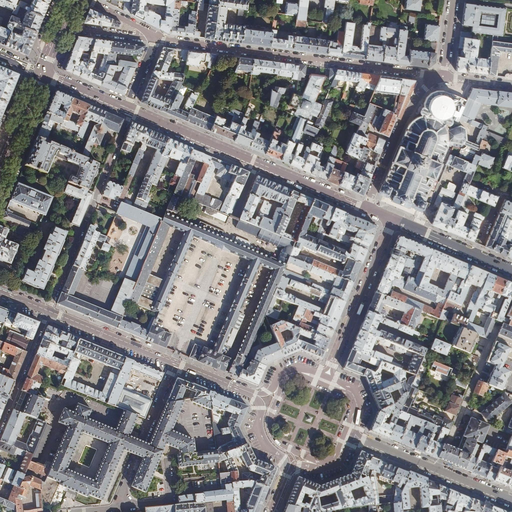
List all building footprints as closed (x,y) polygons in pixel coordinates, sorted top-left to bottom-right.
[(16,4),(5,0),(0,0),(0,4),(13,10),(16,4)] [(5,0),(16,4),(20,6),(28,9),(43,15),(47,6),(49,0),(32,0),(31,5),(27,4),(28,3),(21,0),(19,1),(18,0),(18,1),(16,1),(16,0),(5,0)] [(132,0),(104,0),(130,13),(131,12),(132,0)] [(132,0),(131,12),(130,13),(148,23),(159,28),(161,19),(160,16),(159,14),(159,13),(157,12),(156,13),(147,8),(146,9),(147,7),(145,6),(145,2),(149,3),(165,5),(166,7),(165,20),(163,30),(170,33),(174,0),(132,0)] [(190,2),(175,0),(174,0),(170,33),(181,35),(193,36),(194,28),(195,23),(196,13),(197,12),(192,11),(192,13),(190,13),(190,14),(189,14),(188,25),(183,25),(183,26),(181,25),(177,24),(180,3),(183,4),(184,5),(186,5),(187,4),(189,5),(190,2)] [(217,0),(217,5),(216,5),(212,39),(217,40),(222,40),(224,23),(226,7),(239,8),(237,23),(244,24),(247,0),(217,0)] [(299,0),(299,1),(299,3),(297,14),(297,19),(306,20),(308,0),(299,0)] [(327,8),(326,23),(331,24),(333,0),(324,0),(324,7),(327,8)] [(420,0),(405,0),(404,8),(419,10),(420,0)] [(286,1),(285,14),(293,15),(293,13),(297,14),(299,3),(286,1)] [(473,26),(476,4),(465,2),(463,13),(462,24),(473,26)] [(216,5),(209,4),(204,38),(212,39),(216,5)] [(511,43),(496,41),(497,35),(502,36),(503,25),(504,25),(505,19),(504,19),(506,8),(487,5),(476,4),(473,26),(472,31),(493,34),(491,51),(490,55),(490,57),(488,75),(497,76),(497,71),(499,56),(500,51),(511,52),(511,43)] [(109,25),(112,18),(89,8),(86,15),(83,22),(97,24),(109,25)] [(40,24),(43,15),(28,9),(22,23),(19,22),(19,20),(18,20),(19,18),(11,15),(9,20),(14,22),(36,31),(40,24)] [(0,42),(5,44),(14,22),(9,20),(7,25),(8,29),(1,26),(3,19),(3,17),(0,16),(0,15),(0,42)] [(121,22),(112,18),(109,25),(113,26),(119,27),(120,25),(121,22)] [(272,31),(270,46),(281,48),(293,49),(295,36),(295,32),(293,32),(292,35),(288,35),(287,40),(275,38),(276,30),(275,30),(277,20),(273,20),(272,31)] [(14,48),(27,54),(32,42),(36,31),(14,22),(5,44),(14,48)] [(344,31),(341,56),(353,57),(365,59),(367,44),(368,36),(370,25),(370,22),(368,22),(367,23),(367,25),(363,24),(360,48),(356,47),(356,46),(351,46),(353,23),(345,22),(344,31)] [(228,41),(231,24),(224,23),(222,40),(228,41)] [(438,33),(439,25),(425,23),(423,39),(425,39),(428,40),(428,39),(437,40),(438,33)] [(242,43),(244,26),(231,24),(228,41),(242,43)] [(398,29),(388,28),(389,24),(387,24),(386,27),(382,61),(388,62),(395,63),(399,30),(400,25),(398,25),(398,29)] [(244,25),(244,26),(242,43),(256,45),(270,46),(272,31),(246,28),(246,25),(244,25)] [(367,44),(365,59),(374,60),(382,61),(386,27),(381,27),(379,40),(383,41),(383,46),(367,44)] [(328,40),(327,54),(330,54),(333,55),(341,56),(344,31),(343,31),(343,30),(339,29),(339,30),(338,30),(337,41),(335,41),(335,40),(331,40),(331,41),(328,40)] [(402,64),(408,65),(410,55),(404,54),(407,31),(399,30),(395,63),(402,64)] [(73,48),(70,54),(76,56),(78,53),(79,51),(81,49),(84,50),(85,50),(86,48),(91,49),(95,38),(78,36),(73,48)] [(295,36),(293,49),(310,52),(327,54),(328,40),(295,36)] [(467,72),(471,38),(460,37),(459,48),(463,48),(462,50),(461,56),(458,56),(456,70),(467,72)] [(89,54),(79,76),(91,81),(101,85),(109,64),(105,64),(111,40),(95,38),(91,49),(89,54)] [(479,39),(471,38),(467,72),(477,73),(488,75),(490,57),(488,56),(488,58),(476,57),(479,39)] [(145,45),(111,40),(105,64),(109,64),(135,68),(137,63),(120,60),(119,61),(119,60),(118,62),(114,61),(117,53),(140,56),(145,45)] [(163,47),(151,76),(159,79),(172,79),(183,80),(184,73),(166,72),(175,49),(163,47)] [(410,55),(408,65),(418,66),(428,67),(434,61),(436,53),(410,49),(410,55)] [(203,52),(189,50),(187,61),(186,63),(199,66),(200,61),(205,62),(205,61),(214,62),(218,54),(203,52)] [(70,55),(64,69),(64,70),(73,73),(79,76),(89,54),(83,52),(79,51),(78,53),(86,55),(85,58),(79,56),(78,57),(76,56),(70,54),(70,55)] [(63,68),(64,69),(70,55),(68,54),(66,55),(65,58),(64,62),(62,67),(63,68)] [(240,57),(237,65),(234,72),(243,73),(243,70),(250,71),(250,74),(252,74),(252,73),(254,59),(247,58),(240,57)] [(266,61),(254,59),(252,73),(255,74),(256,71),(277,74),(279,62),(266,61)] [(294,85),(296,85),(297,79),(299,65),(293,64),(282,63),(279,62),(277,74),(277,75),(292,77),(292,76),(294,76),(295,77),(294,85)] [(109,64),(101,85),(111,89),(124,94),(135,68),(109,64)] [(305,67),(305,66),(299,65),(297,79),(300,79),(301,76),(303,76),(304,75),(305,67)] [(10,96),(13,88),(18,76),(0,68),(0,67),(0,101),(6,104),(10,96)] [(297,116),(307,120),(309,114),(317,117),(321,107),(322,104),(318,102),(319,100),(318,99),(316,98),(324,79),(329,80),(329,81),(332,82),(337,70),(330,69),(329,77),(310,74),(302,96),(293,92),(288,105),(293,107),(291,113),(297,116)] [(342,71),(337,70),(332,82),(330,85),(334,87),(336,83),(337,79),(339,79),(338,85),(346,86),(347,80),(348,71),(342,71)] [(355,72),(348,71),(347,80),(346,86),(342,98),(343,99),(346,92),(350,81),(356,82),(354,87),(356,88),(356,86),(362,73),(355,72)] [(380,76),(362,73),(356,86),(362,88),(365,81),(376,86),(380,76)] [(17,89),(21,77),(18,76),(13,88),(17,89)] [(159,79),(151,76),(141,101),(152,106),(167,112),(181,84),(183,80),(172,79),(165,97),(153,92),(159,79)] [(390,77),(380,76),(376,86),(373,91),(393,94),(396,94),(397,91),(400,78),(390,77)] [(416,81),(400,78),(397,91),(399,92),(397,102),(394,101),(391,111),(390,114),(396,117),(399,119),(408,98),(416,81)] [(181,84),(167,112),(176,116),(185,120),(192,107),(193,104),(199,94),(194,92),(194,93),(191,92),(189,97),(183,108),(182,108),(181,109),(177,108),(183,96),(183,95),(186,87),(181,84)] [(268,104),(276,107),(278,103),(276,102),(280,93),(281,93),(282,93),(284,87),(276,86),(274,90),(271,89),(268,104)] [(356,88),(349,104),(355,105),(353,109),(352,111),(363,115),(369,103),(371,96),(365,93),(362,101),(358,100),(362,88),(356,86),(356,88)] [(462,110),(460,114),(473,120),(480,103),(511,106),(511,92),(487,89),(476,88),(472,87),(468,96),(462,110)] [(64,95),(55,91),(50,103),(47,112),(63,119),(72,98),(64,95)] [(465,146),(467,144),(464,143),(466,140),(465,128),(460,125),(452,128),(450,125),(450,123),(451,122),(451,121),(451,120),(451,119),(450,119),(450,118),(448,117),(450,116),(451,114),(452,112),(452,111),(453,110),(453,109),(453,107),(453,105),(452,103),(451,100),(450,99),(450,98),(449,97),(447,96),(445,95),(443,94),(441,94),(441,93),(439,93),(439,94),(436,94),(433,95),(432,97),(431,96),(430,97),(430,98),(429,99),(428,101),(427,102),(427,104),(426,107),(425,107),(426,108),(424,108),(422,108),(421,109),(420,110),(420,111),(420,113),(421,115),(422,115),(422,116),(418,117),(413,120),(411,121),(408,126),(407,127),(399,145),(398,145),(391,161),(392,162),(383,184),(382,184),(379,192),(379,193),(379,194),(385,196),(386,195),(388,197),(392,198),(391,200),(397,202),(398,200),(401,202),(403,203),(402,204),(408,207),(409,205),(411,206),(414,207),(414,208),(421,211),(421,210),(422,208),(434,180),(435,180),(442,163),(441,163),(448,146),(452,148),(460,149),(461,149),(462,148),(463,148),(465,146)] [(63,119),(61,125),(78,132),(89,106),(80,102),(72,98),(63,119)] [(317,117),(315,123),(320,125),(319,127),(320,128),(321,125),(322,126),(332,101),(324,99),(322,104),(321,107),(317,117)] [(363,115),(359,125),(356,133),(366,137),(367,135),(364,133),(373,111),(376,105),(369,103),(363,115)] [(80,156),(87,159),(93,143),(106,113),(97,109),(89,106),(78,132),(77,136),(82,137),(88,121),(90,120),(94,122),(95,124),(82,155),(80,155),(80,156)] [(192,107),(185,120),(197,125),(211,131),(217,114),(215,113),(214,116),(192,107)] [(375,126),(384,108),(379,107),(377,112),(372,125),(375,126)] [(217,114),(211,131),(223,136),(234,140),(245,114),(232,108),(231,112),(229,111),(228,113),(234,116),(229,127),(223,125),(226,118),(220,116),(222,111),(219,110),(218,112),(217,114)] [(394,121),(396,117),(390,114),(391,111),(384,108),(375,126),(375,127),(375,130),(388,135),(390,130),(394,121)] [(245,114),(234,140),(243,144),(249,147),(258,124),(260,120),(255,118),(254,120),(255,121),(252,127),(253,128),(252,130),(248,129),(247,131),(244,129),(245,126),(246,124),(245,124),(248,118),(249,118),(251,113),(246,111),(245,114)] [(363,115),(352,111),(349,120),(359,125),(363,115)] [(44,118),(41,125),(51,128),(54,121),(59,123),(58,125),(56,129),(57,130),(57,131),(58,131),(61,125),(63,119),(47,112),(44,118)] [(107,129),(117,133),(123,120),(116,117),(106,113),(93,143),(99,145),(104,133),(105,133),(107,129)] [(464,143),(467,144),(478,149),(482,139),(483,137),(485,130),(487,126),(473,120),(460,114),(458,119),(481,128),(480,130),(476,138),(477,138),(475,143),(466,140),(464,143)] [(285,162),(290,163),(296,149),(294,148),(294,149),(293,149),(291,153),(290,153),(294,143),(297,145),(299,140),(304,130),(308,120),(307,120),(297,116),(288,139),(280,159),(285,162)] [(304,130),(316,135),(318,128),(311,125),(312,122),(308,120),(304,130)] [(146,145),(151,132),(143,128),(131,123),(121,149),(129,152),(135,140),(140,142),(141,145),(140,149),(143,151),(144,150),(145,147),(146,145)] [(258,150),(265,153),(269,141),(257,136),(262,125),(258,124),(249,147),(258,150)] [(38,132),(36,137),(53,144),(54,140),(47,137),(51,128),(41,125),(38,132)] [(272,156),(280,159),(288,139),(285,137),(283,138),(282,142),(281,142),(279,145),(280,146),(278,146),(278,145),(275,144),(274,144),(274,143),(275,143),(279,134),(282,136),(284,132),(275,128),(274,130),(270,140),(269,141),(265,153),(272,156)] [(485,130),(483,137),(505,146),(507,139),(485,130)] [(160,136),(151,132),(146,145),(156,150),(136,198),(148,203),(149,200),(149,199),(146,197),(152,183),(150,183),(168,139),(160,136)] [(366,137),(356,133),(354,132),(345,152),(357,158),(362,147),(366,137)] [(367,135),(366,137),(362,147),(369,149),(373,151),(379,137),(368,133),(367,135)] [(30,151),(25,165),(46,174),(52,157),(53,158),(54,156),(78,166),(79,168),(75,177),(70,176),(67,182),(87,191),(93,177),(94,177),(96,176),(97,172),(97,170),(96,170),(97,167),(102,169),(104,166),(90,160),(89,162),(91,163),(90,165),(86,163),(87,159),(80,156),(77,155),(72,153),(73,152),(53,144),(36,137),(30,151)] [(322,145),(324,140),(316,137),(314,142),(322,145)] [(383,146),(386,140),(379,137),(373,151),(375,151),(380,153),(383,146)] [(152,183),(156,185),(168,156),(180,162),(174,175),(174,176),(173,180),(172,179),(170,184),(176,187),(193,149),(180,144),(168,139),(150,183),(152,183)] [(482,139),(478,149),(482,151),(477,163),(489,168),(494,157),(483,152),(487,141),(482,139)] [(296,166),(301,168),(308,152),(309,149),(310,147),(307,146),(304,152),(305,152),(303,157),(297,154),(298,151),(300,151),(303,142),(299,140),(297,145),(296,149),(290,163),(296,166)] [(320,151),(322,145),(314,142),(313,142),(310,147),(309,149),(311,150),(312,149),(319,152),(320,151)] [(461,149),(460,149),(459,152),(460,153),(458,158),(449,154),(446,164),(466,172),(463,181),(469,184),(470,181),(477,163),(482,151),(478,149),(467,144),(465,146),(463,148),(462,148),(461,149)] [(318,175),(326,179),(335,158),(339,147),(334,145),(325,167),(318,164),(320,158),(320,156),(322,152),(320,151),(319,152),(317,156),(311,172),(318,175)] [(369,149),(362,147),(357,158),(363,160),(364,161),(369,149)] [(121,202),(144,212),(147,204),(136,199),(133,205),(132,205),(131,202),(126,200),(124,201),(123,201),(140,158),(142,159),(145,155),(142,154),(143,151),(140,149),(138,149),(122,187),(117,201),(120,203),(121,202)] [(176,187),(174,193),(181,196),(190,174),(196,160),(200,162),(203,154),(193,149),(176,187)] [(511,171),(511,170),(511,155),(511,154),(511,151),(508,150),(501,167),(511,171)] [(307,171),(311,172),(317,156),(308,152),(301,168),(307,171)] [(201,183),(212,157),(207,155),(204,163),(198,177),(196,181),(201,183)] [(231,216),(248,173),(239,169),(225,163),(224,163),(212,157),(201,183),(194,201),(216,210),(230,216),(231,216)] [(335,158),(326,179),(331,181),(338,184),(344,171),(347,163),(344,162),(340,170),(335,168),(336,165),(339,166),(341,161),(335,158)] [(354,167),(356,168),(360,169),(362,170),(361,174),(358,173),(357,177),(352,189),(356,191),(363,194),(376,165),(364,161),(363,160),(361,164),(355,162),(354,167)] [(344,171),(338,184),(345,186),(352,189),(357,177),(344,171)] [(190,174),(181,196),(184,197),(194,201),(201,183),(196,181),(198,177),(190,174)] [(257,176),(249,196),(257,199),(259,195),(261,196),(270,200),(270,199),(279,203),(277,208),(276,208),(272,218),(273,222),(266,219),(272,205),(268,204),(258,227),(274,234),(292,191),(285,188),(257,176)] [(108,181),(102,195),(117,201),(122,187),(120,186),(119,184),(117,182),(114,184),(108,181)] [(469,184),(463,181),(458,194),(463,196),(469,184)] [(470,181),(469,184),(463,196),(459,205),(464,207),(468,195),(477,199),(481,189),(475,186),(476,184),(470,181)] [(17,182),(8,204),(11,205),(13,204),(14,202),(45,215),(53,198),(17,182)] [(446,189),(454,192),(456,185),(449,182),(446,189)] [(71,223),(79,226),(87,206),(92,195),(64,183),(61,191),(63,192),(63,193),(80,200),(71,223)] [(457,197),(458,194),(454,192),(446,189),(442,187),(434,206),(439,207),(441,202),(440,202),(443,194),(454,199),(455,195),(457,197)] [(497,196),(481,189),(477,199),(488,203),(493,205),(497,196)] [(296,193),(292,191),(274,234),(295,242),(297,238),(310,208),(303,205),(303,206),(291,233),(284,231),(289,219),(288,218),(295,201),(296,202),(299,194),(296,193)] [(249,260),(211,351),(194,344),(189,358),(216,369),(216,368),(224,371),(229,358),(221,355),(225,345),(230,347),(244,314),(239,312),(259,264),(273,270),(236,355),(246,359),(249,353),(251,347),(257,334),(265,315),(281,277),(284,269),(287,262),(289,257),(296,242),(295,242),(274,234),(258,227),(240,220),(236,228),(283,246),(277,259),(258,251),(259,247),(243,241),(242,244),(175,217),(184,197),(181,196),(174,193),(173,192),(162,219),(136,282),(128,302),(155,313),(154,316),(152,322),(145,340),(149,341),(154,328),(192,236),(249,260)] [(308,198),(299,194),(296,202),(302,204),(303,204),(303,205),(310,208),(313,200),(308,198)] [(463,196),(458,194),(457,197),(453,207),(450,206),(451,205),(444,202),(443,203),(441,202),(439,207),(435,216),(432,224),(441,228),(449,231),(459,205),(463,196)] [(245,206),(240,219),(240,220),(258,227),(268,204),(269,202),(264,201),(264,202),(259,213),(260,214),(259,216),(257,216),(255,221),(250,219),(257,202),(258,199),(257,199),(249,196),(245,206)] [(511,202),(504,199),(501,209),(507,212),(511,213),(511,202)] [(321,203),(313,200),(310,208),(297,238),(315,245),(320,232),(322,227),(320,226),(314,239),(304,235),(305,233),(305,232),(311,217),(310,216),(312,215),(313,217),(321,220),(322,221),(328,206),(321,203)] [(136,282),(162,219),(144,212),(121,202),(120,203),(116,213),(116,214),(146,226),(125,278),(110,313),(72,298),(84,270),(73,265),(57,304),(117,328),(124,311),(128,302),(136,282)] [(459,205),(449,231),(458,235),(465,238),(470,224),(467,222),(465,227),(462,225),(467,214),(468,213),(469,212),(470,209),(464,207),(459,205)] [(331,207),(328,206),(322,221),(321,220),(319,226),(320,226),(322,227),(320,232),(322,233),(326,226),(327,224),(327,225),(329,220),(334,209),(331,207)] [(7,208),(2,219),(17,225),(27,229),(30,222),(11,214),(12,212),(10,211),(9,209),(7,208)] [(341,212),(334,209),(329,220),(333,222),(332,224),(332,223),(326,234),(335,238),(337,232),(341,224),(346,214),(341,212)] [(507,212),(501,209),(485,247),(492,249),(507,212)] [(230,216),(216,210),(215,215),(228,220),(230,216)] [(470,224),(465,238),(473,242),(478,229),(478,228),(481,220),(482,220),(483,219),(484,216),(484,215),(474,211),(473,214),(473,215),(473,217),(470,224)] [(511,213),(507,212),(492,249),(496,251),(506,255),(510,244),(509,243),(508,245),(503,244),(505,240),(511,242),(511,239),(511,228),(510,228),(511,222),(511,213)] [(377,227),(346,214),(341,224),(352,228),(353,226),(356,227),(355,230),(373,237),(377,227)] [(27,229),(32,231),(34,232),(37,225),(30,222),(27,229)] [(351,238),(369,246),(373,237),(355,230),(352,228),(341,224),(337,232),(346,236),(351,238)] [(27,229),(17,225),(15,231),(30,237),(32,231),(27,229)] [(89,225),(73,265),(84,270),(86,270),(86,269),(86,268),(85,267),(96,240),(103,242),(104,243),(106,237),(94,231),(95,228),(89,225)] [(8,230),(0,226),(0,259),(10,264),(18,245),(4,239),(8,230)] [(53,228),(52,228),(33,272),(27,269),(22,281),(26,283),(26,284),(38,289),(38,288),(42,290),(46,281),(47,281),(53,267),(52,267),(57,256),(64,241),(63,241),(66,233),(54,227),(53,228)] [(367,251),(335,238),(326,234),(322,233),(320,232),(315,245),(361,265),(367,251)] [(335,238),(367,251),(369,246),(351,238),(350,240),(346,238),(346,236),(337,232),(335,238)] [(414,257),(412,263),(407,274),(404,282),(417,287),(433,250),(426,248),(412,242),(398,236),(393,249),(414,257)] [(297,238),(295,242),(296,242),(289,257),(353,284),(357,276),(343,270),(342,272),(305,257),(297,256),(301,245),(303,247),(316,252),(342,262),(341,264),(345,265),(345,266),(358,272),(361,265),(315,245),(297,238)] [(414,257),(393,249),(392,251),(391,254),(412,263),(414,257)] [(433,250),(417,287),(447,300),(462,263),(445,256),(433,250)] [(447,300),(417,287),(404,282),(403,281),(403,279),(399,277),(400,274),(401,274),(402,272),(401,272),(403,267),(405,269),(404,273),(407,274),(412,263),(391,254),(386,266),(382,275),(380,281),(391,286),(391,284),(434,302),(436,307),(435,310),(393,292),(394,291),(393,291),(393,290),(389,289),(378,284),(375,292),(420,311),(439,319),(447,300)] [(353,284),(289,257),(287,262),(322,276),(321,277),(322,280),(333,285),(330,291),(310,283),(311,281),(284,269),(281,277),(345,303),(349,293),(353,284)] [(468,265),(462,263),(447,300),(455,303),(471,266),(468,265)] [(357,276),(358,272),(345,266),(343,270),(357,276)] [(477,269),(471,266),(455,303),(460,305),(461,305),(469,287),(470,287),(471,284),(477,269)] [(475,286),(481,271),(477,269),(471,284),(475,286)] [(472,310),(487,273),(481,271),(475,286),(478,287),(475,291),(475,292),(474,292),(467,308),(466,312),(467,313),(470,314),(472,310)] [(482,309),(495,277),(491,275),(487,273),(472,310),(476,312),(478,308),(482,309)] [(345,303),(281,277),(265,315),(277,320),(280,312),(272,309),(276,298),(298,306),(305,309),(337,322),(341,313),(345,303)] [(495,277),(482,309),(480,314),(482,314),(490,318),(505,281),(502,279),(495,277)] [(511,283),(505,281),(490,318),(495,320),(500,322),(502,317),(510,299),(511,293),(511,283)] [(418,318),(418,316),(420,311),(375,292),(371,301),(367,311),(412,330),(414,325),(416,324),(417,323),(417,321),(418,320),(418,318)] [(508,325),(511,316),(511,293),(510,299),(511,299),(511,305),(511,306),(506,316),(509,317),(508,319),(502,317),(500,322),(502,323),(508,325)] [(460,305),(455,303),(447,300),(439,319),(443,320),(448,322),(449,320),(445,318),(448,312),(451,313),(454,305),(459,307),(460,305)] [(9,310),(0,306),(0,322),(1,323),(0,325),(0,326),(2,327),(3,323),(9,310)] [(332,333),(333,331),(318,325),(316,330),(312,328),(305,325),(306,320),(302,318),(305,309),(298,306),(290,325),(299,329),(329,341),(332,333)] [(336,324),(337,322),(305,309),(302,318),(306,320),(318,325),(333,331),(336,324)] [(39,322),(9,310),(3,323),(5,324),(6,322),(16,326),(16,327),(19,329),(19,331),(17,330),(16,333),(29,338),(32,339),(39,322)] [(495,320),(490,318),(482,314),(480,317),(479,318),(475,316),(476,312),(472,310),(470,314),(468,320),(464,329),(478,335),(487,338),(491,328),(495,320)] [(124,311),(117,328),(145,340),(152,322),(150,321),(147,329),(130,322),(133,315),(124,311)] [(412,330),(367,311),(359,330),(423,357),(426,350),(404,340),(399,339),(375,330),(378,322),(398,330),(412,335),(413,333),(418,335),(419,333),(412,330)] [(460,327),(464,329),(468,320),(454,314),(450,323),(460,327)] [(276,343),(283,357),(300,350),(302,351),(321,359),(325,352),(296,340),(299,334),(297,333),(299,329),(290,325),(282,322),(269,326),(270,329),(272,333),(276,343)] [(511,326),(508,325),(502,323),(498,334),(511,339),(511,326)] [(47,326),(45,333),(58,338),(61,331),(47,326)] [(469,354),(478,335),(464,329),(460,327),(452,346),(469,354)] [(158,345),(166,349),(172,335),(154,328),(149,341),(158,345)] [(329,341),(299,329),(297,333),(299,334),(296,340),(325,352),(327,346),(329,341)] [(9,330),(4,342),(24,350),(29,338),(16,333),(9,330)] [(423,357),(359,330),(356,338),(351,349),(380,361),(401,370),(403,366),(401,365),(390,361),(391,358),(371,350),(373,345),(374,345),(378,344),(378,343),(387,347),(387,348),(394,351),(395,350),(403,353),(404,352),(405,353),(405,354),(410,356),(411,355),(413,356),(406,372),(407,372),(407,379),(415,375),(422,360),(423,357)] [(67,342),(70,335),(61,331),(58,338),(62,340),(67,342)] [(43,336),(42,340),(56,345),(57,342),(58,338),(45,333),(43,336)] [(259,335),(257,334),(251,347),(259,344),(257,339),(259,335)] [(511,339),(498,334),(488,357),(486,361),(495,365),(486,384),(488,385),(492,386),(498,389),(500,390),(508,371),(500,367),(502,363),(505,355),(511,358),(511,339)] [(65,349),(74,352),(79,338),(70,335),(67,342),(65,349)] [(102,348),(79,338),(74,352),(67,367),(64,376),(61,384),(104,402),(106,398),(108,399),(125,357),(102,348)] [(450,345),(435,339),(434,339),(430,349),(446,356),(450,345)] [(0,374),(15,380),(20,368),(11,364),(9,369),(0,365),(0,360),(0,359),(0,353),(1,350),(11,353),(10,356),(14,357),(12,361),(21,365),(27,351),(24,350),(4,342),(0,340),(0,374)] [(65,349),(59,347),(56,345),(42,340),(39,347),(36,354),(67,367),(74,352),(65,349)] [(59,347),(65,349),(67,342),(62,340),(61,343),(59,347)] [(252,361),(266,367),(267,364),(283,357),(276,343),(257,351),(255,355),(252,361)] [(380,361),(351,349),(347,358),(346,361),(365,369),(370,371),(372,368),(360,362),(361,359),(369,362),(368,363),(378,367),(380,361)] [(31,366),(26,378),(40,383),(42,384),(44,378),(39,375),(37,374),(36,373),(40,364),(41,364),(43,365),(43,364),(58,370),(57,373),(64,376),(67,367),(36,354),(31,366)] [(234,360),(228,373),(238,377),(241,370),(244,365),(245,363),(246,359),(236,355),(234,360)] [(115,406),(121,389),(125,380),(126,380),(128,375),(127,374),(130,368),(136,371),(136,373),(138,374),(139,372),(145,374),(160,380),(163,372),(148,366),(125,357),(108,399),(108,401),(107,403),(115,406)] [(241,370),(238,377),(257,386),(266,367),(252,361),(251,360),(251,361),(248,367),(246,368),(246,369),(245,370),(246,371),(246,372),(241,370)] [(365,369),(346,361),(343,368),(362,376),(362,375),(365,369)] [(405,379),(404,377),(403,374),(405,371),(401,370),(380,361),(378,367),(378,368),(377,370),(375,372),(373,372),(372,372),(370,371),(365,369),(362,375),(365,377),(372,393),(405,379)] [(456,375),(458,371),(434,361),(430,370),(434,372),(435,371),(448,377),(450,373),(456,375)] [(0,374),(0,408),(2,410),(15,380),(0,374)] [(405,379),(372,393),(378,410),(390,405),(399,414),(400,411),(410,387),(415,375),(407,379),(405,379)] [(23,385),(21,391),(30,394),(35,396),(40,383),(26,378),(23,385)] [(176,378),(166,403),(181,400),(186,389),(192,391),(189,399),(192,398),(208,396),(210,390),(192,383),(192,384),(176,378)] [(486,384),(478,380),(473,392),(481,396),(484,391),(485,391),(488,385),(486,384)] [(441,427),(449,430),(452,421),(443,418),(443,419),(433,415),(432,416),(421,411),(422,410),(418,409),(418,410),(413,408),(411,407),(412,404),(414,400),(415,400),(416,397),(415,396),(418,390),(410,387),(400,411),(410,415),(426,421),(434,425),(441,427)] [(121,389),(115,406),(123,410),(137,415),(145,418),(152,401),(147,399),(121,389)] [(215,393),(210,390),(208,396),(209,397),(211,410),(218,413),(220,409),(224,411),(229,399),(216,393),(215,393)] [(511,410),(511,395),(505,392),(496,400),(501,405),(500,406),(503,410),(507,407),(511,410)] [(35,396),(30,394),(28,399),(41,405),(43,400),(35,396)] [(455,416),(463,396),(459,395),(457,398),(452,395),(450,399),(449,398),(447,402),(448,402),(444,411),(455,416)] [(191,402),(211,410),(209,397),(208,396),(192,398),(191,402)] [(22,413),(26,414),(36,419),(41,405),(28,399),(22,413)] [(211,410),(214,436),(226,434),(226,436),(232,434),(232,435),(240,431),(238,427),(239,426),(240,426),(248,407),(229,399),(224,411),(223,415),(224,415),(226,411),(232,413),(228,423),(230,426),(225,427),(225,428),(222,429),(220,425),(218,424),(217,423),(221,414),(218,413),(211,410)] [(181,400),(166,403),(163,411),(151,438),(165,444),(179,450),(180,455),(195,453),(193,440),(171,430),(177,416),(184,400),(181,400)] [(501,405),(496,400),(480,413),(485,419),(496,421),(498,421),(502,417),(506,413),(503,410),(500,406),(501,405)] [(87,497),(89,494),(102,500),(123,450),(137,455),(143,458),(149,444),(143,441),(129,436),(115,430),(87,418),(91,409),(77,403),(73,412),(64,408),(58,422),(67,426),(49,469),(50,470),(45,483),(46,483),(42,487),(41,487),(42,501),(51,505),(59,485),(71,490),(87,497)] [(399,414),(390,405),(378,410),(369,431),(388,439),(399,414)] [(7,423),(0,440),(0,441),(32,455),(45,424),(46,423),(37,419),(31,434),(30,434),(25,444),(15,440),(26,414),(22,413),(13,409),(7,423)] [(137,415),(123,410),(117,424),(131,430),(137,415)] [(410,415),(400,411),(399,414),(388,439),(399,443),(410,415)] [(426,421),(410,415),(399,443),(412,448),(414,449),(426,421)] [(502,431),(511,435),(511,434),(511,416),(507,427),(504,427),(502,431)] [(468,422),(486,429),(488,425),(470,417),(468,422)] [(422,452),(434,425),(426,421),(414,449),(418,451),(422,452)] [(447,462),(464,469),(474,445),(476,441),(480,443),(486,429),(468,422),(457,449),(453,448),(447,462)] [(52,427),(45,424),(32,455),(30,461),(36,464),(52,427)] [(115,430),(129,436),(131,430),(117,424),(115,430)] [(422,452),(430,455),(435,442),(430,440),(433,435),(434,432),(438,434),(441,427),(434,425),(422,452)] [(430,455),(437,458),(442,445),(438,443),(440,441),(443,434),(447,435),(449,430),(441,427),(438,434),(435,442),(430,455)] [(232,435),(235,441),(243,436),(240,431),(232,435)] [(217,455),(246,444),(243,436),(235,441),(232,442),(232,441),(219,447),(216,450),(217,455)] [(165,444),(151,438),(149,444),(163,450),(165,444)] [(41,475),(38,480),(45,483),(50,470),(49,469),(36,464),(30,461),(32,455),(0,441),(0,452),(1,452),(2,450),(13,455),(14,453),(22,456),(23,455),(25,456),(20,467),(26,469),(27,468),(41,475)] [(163,450),(149,444),(143,458),(131,486),(145,492),(163,450)] [(249,480),(267,488),(275,470),(276,468),(257,460),(256,461),(255,460),(246,444),(217,455),(218,462),(224,460),(228,472),(219,473),(220,481),(225,481),(225,485),(231,484),(231,482),(239,482),(237,471),(232,457),(235,456),(236,457),(237,458),(237,459),(238,459),(239,462),(241,462),(242,461),(245,468),(247,467),(249,470),(254,472),(253,474),(249,472),(242,473),(243,481),(249,480)] [(444,461),(450,447),(445,444),(443,444),(442,445),(437,458),(439,459),(444,461)] [(499,465),(491,462),(496,450),(482,444),(481,447),(471,472),(482,476),(493,481),(499,465)] [(464,469),(471,472),(481,447),(474,445),(464,469)] [(444,461),(447,462),(453,448),(450,447),(444,461)] [(203,464),(218,462),(217,455),(216,450),(195,453),(180,455),(177,456),(179,468),(193,466),(192,464),(195,463),(195,465),(203,464)] [(499,465),(493,481),(506,486),(511,472),(504,469),(507,462),(503,460),(504,457),(511,459),(510,464),(511,465),(511,452),(506,450),(504,454),(496,450),(491,462),(499,465)] [(347,475),(336,480),(346,508),(367,505),(373,505),(369,482),(366,475),(366,474),(368,475),(368,476),(370,476),(371,470),(366,468),(371,456),(360,452),(352,471),(353,471),(352,473),(350,474),(356,488),(362,486),(366,496),(353,501),(349,491),(352,490),(347,475)] [(400,494),(402,487),(394,486),(393,495),(377,496),(375,480),(374,477),(375,472),(380,474),(385,463),(380,461),(380,459),(371,456),(366,468),(371,470),(370,476),(369,479),(369,482),(373,505),(376,505),(401,503),(400,494)] [(391,481),(397,466),(392,464),(391,465),(385,463),(380,474),(379,476),(379,480),(385,482),(386,480),(384,480),(385,478),(388,479),(387,483),(390,484),(391,481)] [(0,479),(1,480),(14,485),(19,487),(23,478),(24,474),(18,472),(9,468),(4,466),(0,464),(0,479)] [(402,487),(408,471),(403,468),(397,466),(391,481),(396,483),(394,486),(402,487)] [(426,478),(408,471),(402,487),(400,494),(401,503),(401,507),(401,510),(408,509),(407,490),(408,488),(418,487),(419,489),(421,508),(427,507),(425,480),(426,478)] [(350,474),(347,475),(352,490),(356,488),(350,474)] [(14,511),(42,511),(42,501),(41,487),(42,487),(46,483),(45,483),(38,480),(30,476),(23,478),(19,487),(14,485),(11,492),(24,498),(30,486),(37,489),(37,494),(37,510),(23,511),(21,500),(10,495),(8,501),(13,503),(14,511)] [(291,494),(286,504),(307,508),(308,505),(304,503),(303,505),(299,503),(303,493),(308,495),(307,497),(311,498),(316,485),(297,477),(291,494)] [(425,480),(427,507),(439,505),(437,485),(438,483),(426,478),(425,480)] [(239,482),(231,482),(231,484),(233,511),(257,511),(263,499),(267,488),(249,480),(243,481),(239,482)] [(319,486),(316,485),(311,498),(308,505),(307,508),(307,511),(310,511),(311,509),(314,509),(313,511),(317,511),(329,511),(334,511),(346,508),(336,480),(319,486)] [(450,488),(438,483),(437,485),(439,505),(440,511),(443,510),(444,510),(449,490),(450,488)] [(233,511),(231,484),(225,485),(225,489),(221,489),(221,490),(222,490),(223,501),(226,500),(227,511),(233,511)] [(450,488),(449,490),(444,510),(446,510),(453,511),(459,491),(450,488)] [(178,496),(179,504),(203,502),(203,503),(217,501),(220,501),(218,491),(202,493),(182,495),(182,496),(178,496)] [(465,508),(473,497),(466,494),(459,491),(453,511),(446,510),(445,511),(456,511),(460,511),(461,507),(465,508)] [(14,511),(13,503),(8,501),(0,497),(0,505),(6,507),(5,510),(9,511),(14,511)] [(480,511),(484,501),(473,497),(465,508),(463,511),(480,511)] [(217,511),(217,501),(203,503),(203,511),(217,511)] [(489,511),(492,505),(484,501),(480,511),(479,511),(489,511)] [(179,504),(174,504),(174,511),(203,511),(203,503),(203,502),(179,504)]
